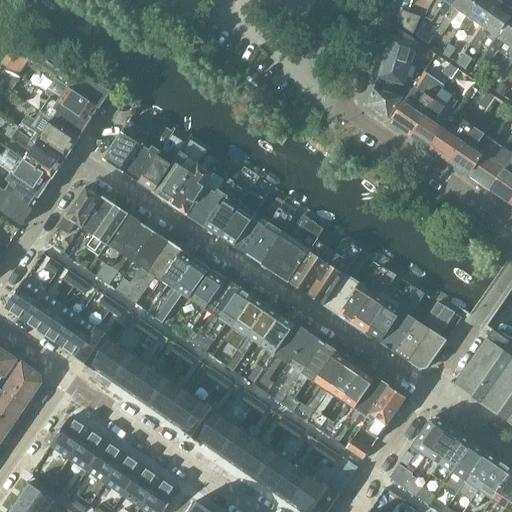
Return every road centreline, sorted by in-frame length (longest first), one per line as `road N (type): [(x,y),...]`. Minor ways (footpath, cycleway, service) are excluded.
road 1 (residential): [(80,168),(428,395)]
road 2 (residential): [(511,230),(346,112),(381,0)]
road 3 (residential): [(261,511),(67,373)]
road 4 (residential): [(0,288),(80,168)]
road 5 (residential): [(428,395),(511,278)]
road 6 (residential): [(348,511),(428,395)]
road 7 (residential): [(67,373),(0,476)]
